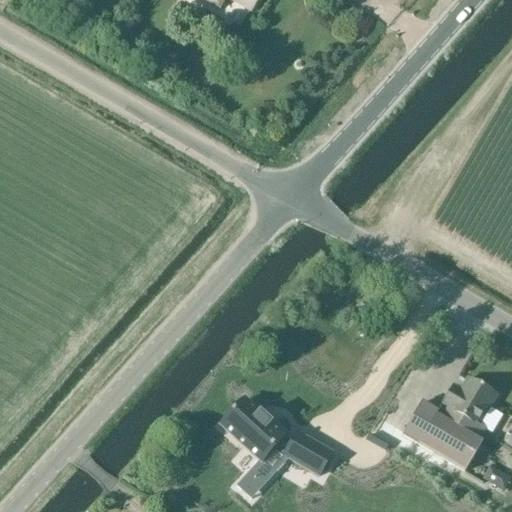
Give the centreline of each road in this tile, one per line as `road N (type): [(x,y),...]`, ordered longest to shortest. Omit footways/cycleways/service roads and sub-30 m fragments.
road 1 (unclassified): [(11,511),(287,199)]
road 2 (unclassified): [(287,199),(0,31)]
road 3 (unclassified): [(287,199),(474,0)]
road 4 (unclassified): [(339,230),(511,330)]
